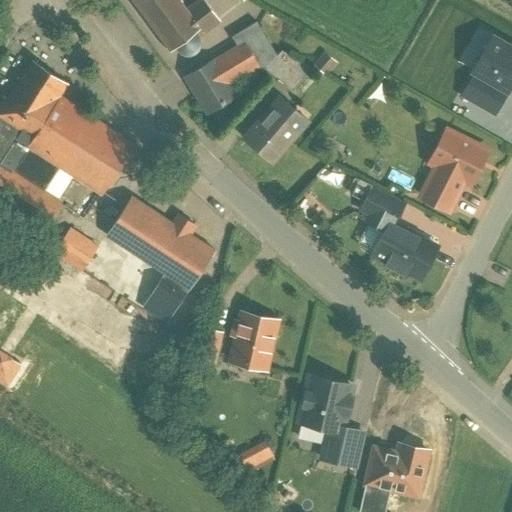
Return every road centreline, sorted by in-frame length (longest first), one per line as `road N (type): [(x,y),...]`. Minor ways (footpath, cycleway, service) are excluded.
road 1 (secondary): [(424,360),(188,150),(67,0)]
road 2 (unclassified): [(511,206),(424,360)]
